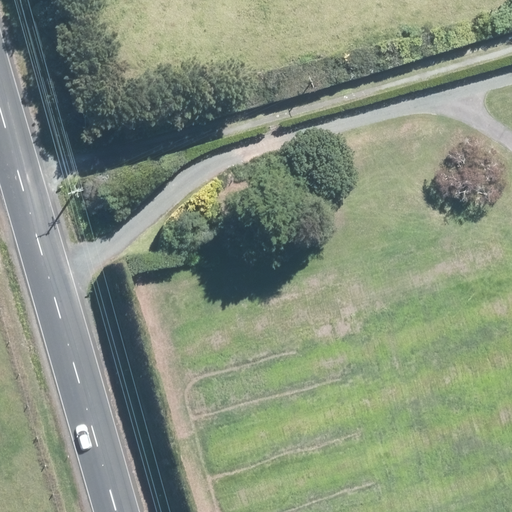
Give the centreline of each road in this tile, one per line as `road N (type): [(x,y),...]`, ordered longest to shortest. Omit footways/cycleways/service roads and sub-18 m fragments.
road 1 (unknown): [(17,184),(511,25)]
road 2 (tertiary): [(0,124),(112,511)]
